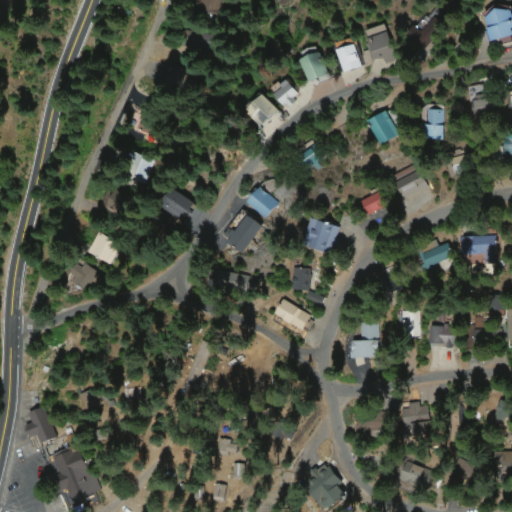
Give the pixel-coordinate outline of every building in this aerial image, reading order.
[(492,40),(511,36),(511,8),(487,13),(492,40)] [(370,29),(377,65),(398,60),(392,25),(370,29)] [(364,68),(359,45),(340,49),(345,72),(364,68)] [(311,83),(331,79),(325,53),(304,58),(311,83)] [(276,95),(289,109),(304,95),(290,81),(276,95)] [(484,98),(484,88),(472,88),(473,115),(496,114),(495,98),(484,98)] [(265,127),(281,109),(265,94),(248,112),(265,127)] [(448,111),(426,110),(426,140),(447,140),(448,111)] [(372,118),(374,142),(399,140),(397,116),(372,118)] [(160,162),(136,152),(127,176),(150,186),(160,162)] [(398,182),(405,200),(432,189),(425,172),(398,182)] [(283,203),(264,186),(249,202),(268,219),(283,203)] [(196,203),(172,188),(161,207),(185,221),(196,203)] [(263,223),(248,217),(240,234),(235,232),(229,245),(250,254),(263,223)] [(338,255),(345,228),(312,219),(305,246),(338,255)] [(116,264),(124,242),(101,234),(93,256),(116,264)] [(487,264),(500,264),(499,236),(464,237),(465,255),(487,254),(487,264)] [(295,291),(319,292),(320,270),(295,269),(295,291)] [(217,287),(250,291),(252,275),(219,271),(217,287)] [(308,336),(316,315),(281,303),(276,315),(287,319),(284,327),(308,336)] [(425,312),(407,311),(406,339),(424,340),(425,312)] [(353,342),(354,359),(384,358),(382,323),(365,324),(366,341),(353,342)] [(455,348),(460,330),(437,324),(432,342),(455,348)] [(189,377),(200,382),(211,358),(201,353),(189,377)] [(294,442),(297,429),(278,423),(274,436),(294,442)] [(71,490),(75,503),(103,495),(92,457),(61,466),(64,475),(51,479),(56,494),(71,490)] [(328,511),(351,490),(326,463),(303,485),(328,511)]
